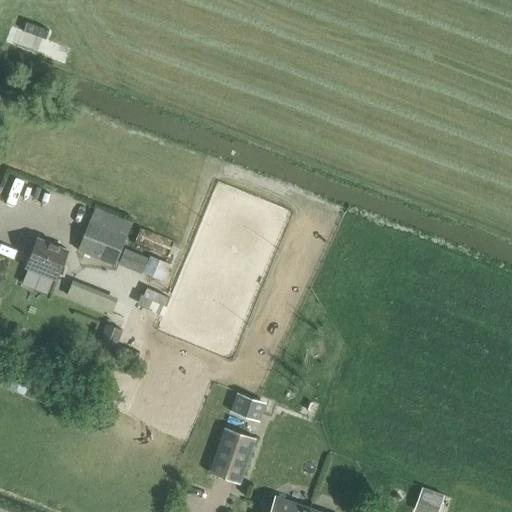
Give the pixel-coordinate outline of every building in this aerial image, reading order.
[(80,248),(117,262),(134,220),(97,205),(80,248)] [(58,282),(69,249),(37,237),(25,270),(58,282)] [(128,248),(121,265),(142,274),(143,272),(163,281),(171,265),(151,256),(150,258),(128,248)] [(160,302),(164,292),(144,283),(140,293),(160,302)] [(71,284),(67,295),(112,313),(117,302),(71,284)] [(221,427),(205,473),(236,484),(252,438),(221,427)] [(427,511),(435,511),(441,496),(420,488),(414,507),(427,511)] [(317,511),(274,497),(268,511),(317,511)]
